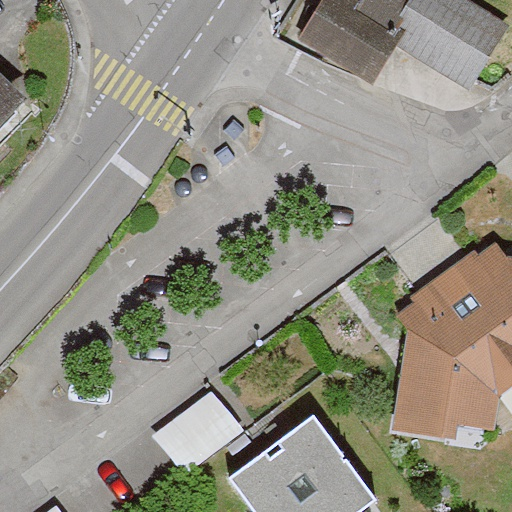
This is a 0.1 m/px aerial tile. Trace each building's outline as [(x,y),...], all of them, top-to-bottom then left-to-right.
[(510,33),(459,0),(367,0),(364,6),(355,0),(329,0),(297,45),(372,98),(402,62),(466,101),(510,33)] [(0,149),(46,102),(0,58),(0,149)] [(511,246),(493,243),(396,314),(386,442),(503,452),(507,402),(511,397),(511,246)] [(217,386),(156,431),(188,474),(249,429),(217,386)] [(313,421),(227,483),(248,511),(378,511),(384,508),(313,421)] [(46,511),(68,511),(61,502),(46,511)]
